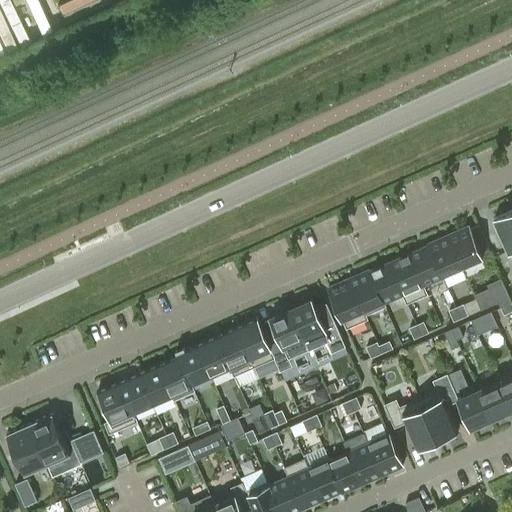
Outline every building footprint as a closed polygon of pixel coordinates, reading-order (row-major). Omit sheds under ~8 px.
[(511,254),(511,211),(494,219),(509,256),(511,254)] [(483,257),(468,225),(448,234),(463,266),(483,257)] [(463,266),(448,234),(428,242),(429,244),(443,276),(444,276),(443,275),(463,266)] [(443,276),(429,244),(409,252),(423,285),(443,276)] [(408,303),(427,294),(423,285),(409,252),(389,261),(404,294),(408,303)] [(389,261),(369,270),(384,303),(404,294),(389,261)] [(369,270),(369,268),(349,277),(367,319),(368,319),(366,314),(385,306),(384,303),(369,270)] [(347,328),(367,319),(349,277),(328,286),(347,328)] [(481,309),(499,301),(501,307),(511,301),(504,283),(475,296),(481,309)] [(323,325),(312,298),(291,307),(309,349),(327,341),(332,351),(346,345),(335,320),(323,325)] [(511,310),(511,301),(501,307),(504,314),(511,310)] [(456,306),(461,317),(468,314),(464,303),(456,306)] [(454,321),(461,317),(456,306),(449,310),(454,321)] [(289,358),(309,349),(291,307),(271,316),(282,343),(272,348),(282,369),(292,365),(289,358)] [(478,333),(499,324),(492,310),(472,319),(478,333)] [(275,358),(257,316),(236,325),(254,367),(275,358)] [(417,324),(422,335),(429,332),(424,321),(417,324)] [(422,335),(417,324),(410,327),(415,338),(422,335)] [(254,367),(236,325),(216,333),(230,367),(234,376),(254,367)] [(457,339),(464,336),(459,325),(452,328),(457,339)] [(458,343),(457,339),(452,328),(445,331),(451,346),(458,343)] [(230,367),(216,333),(197,342),(211,375),(230,367)] [(390,340),(379,345),(382,352),(393,347),(390,340)] [(382,352),(377,341),(367,346),(371,357),(382,352)] [(176,350),(178,353),(191,384),(211,375),(197,342),(185,347),(185,346),(176,350)] [(191,384),(178,353),(157,362),(172,395),(174,400),(194,391),(191,384)] [(172,395),(157,362),(138,371),(153,404),(172,395)] [(511,413),(511,412),(511,368),(495,376),(497,380),(511,413)] [(153,404),(138,371),(120,379),(134,412),(153,404)] [(446,372),(436,377),(440,388),(420,397),(438,439),(459,430),(447,402),(458,398),(446,372)] [(138,421),(134,412),(120,379),(98,388),(112,419),(105,422),(110,433),(138,421)] [(492,422),(511,413),(497,380),(478,389),(492,422)] [(315,406),(327,401),(322,389),(310,394),(315,406)] [(472,430),(492,422),(478,389),(458,398),(472,430)] [(354,410),(362,407),(357,396),(350,399),(354,410)] [(400,406),(397,398),(385,404),(395,426),(406,422),(418,448),(438,439),(420,397),(400,406)] [(347,413),(354,410),(350,399),(342,402),(347,413)] [(231,423),(224,408),(217,411),(223,427),(227,425),(231,423)] [(282,409),(275,412),(280,423),(287,420),(282,409)] [(265,411),(254,416),(261,432),(272,427),(265,411)] [(71,454),(53,413),(30,423),(48,464),(71,454)] [(315,428),(322,425),(317,414),(310,417),(315,428)] [(308,431),(315,428),(310,417),(303,420),(308,431)] [(238,420),(231,423),(227,425),(223,427),(221,428),(228,444),(245,436),(238,420)] [(211,428),(207,421),(193,427),(196,434),(211,428)] [(48,464),(30,423),(7,433),(25,474),(48,464)] [(81,462),(104,452),(94,429),(82,435),(80,432),(71,436),(72,439),(71,439),(81,462)] [(179,442),(174,431),(167,434),(171,445),(179,442)] [(275,445),(283,442),(278,431),(271,434),(275,445)] [(245,436),(251,446),(258,444),(253,432),(245,436)] [(363,483),(383,474),(368,441),(364,432),(344,440),(348,450),(363,483)] [(403,465),(389,432),(368,441),(383,474),(403,465)] [(220,433),(191,447),(198,463),(227,449),(220,433)] [(164,448),(171,445),(167,434),(160,437),(164,448)] [(268,448),(275,445),(271,434),(263,437),(268,448)] [(189,444),(159,458),(166,473),(196,460),(189,444)] [(134,459),(129,447),(117,452),(122,464),(134,459)] [(363,483),(348,450),(328,459),(342,492),(363,483)] [(303,508),(323,499),(309,468),(304,457),(285,466),(289,476),(303,508)] [(342,491),(328,459),(309,468),(323,499),(342,491)] [(293,511),(303,508),(289,476),(270,485),(282,511),(293,511)] [(38,500),(28,478),(16,483),(26,505),(38,500)] [(282,511),(270,485),(268,480),(247,490),(253,504),(254,504),(257,511),(282,511)] [(253,504),(247,490),(243,482),(231,487),(234,494),(214,503),(218,511),(243,511),(242,509),(253,504)] [(74,509),(96,499),(91,487),(69,497),(74,509)] [(218,511),(214,503),(210,493),(190,502),(187,496),(176,501),(181,511),(218,511)] [(426,511),(420,496),(406,502),(409,511),(426,511)]
